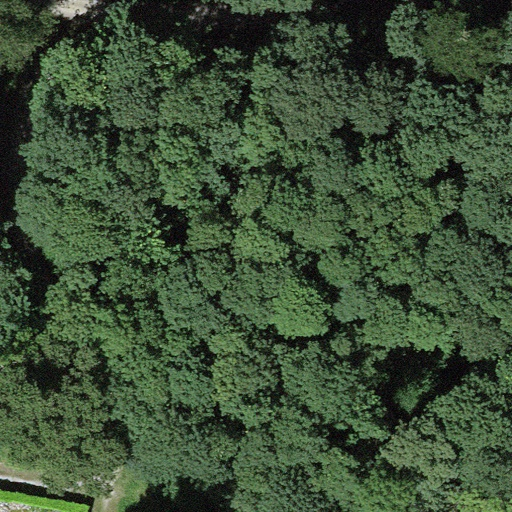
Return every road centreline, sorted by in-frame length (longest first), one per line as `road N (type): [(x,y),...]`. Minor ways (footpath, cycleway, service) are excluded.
road 1 (track): [(125,20),(42,77),(13,147),(22,225),(49,307),(119,442),(106,511)]
road 2 (track): [(329,0),(187,27),(59,0)]
